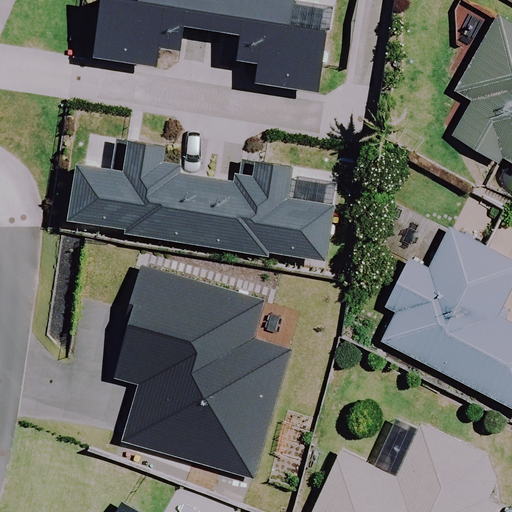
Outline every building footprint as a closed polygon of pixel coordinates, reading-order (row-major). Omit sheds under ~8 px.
[(229,15),(231,0),(117,0),(109,45),(169,55),(172,33),(195,37),(200,10),(229,15)] [(306,0),(231,0),(229,15),(257,19),(252,45),(275,49),(271,70),(332,80),(343,16),(305,10),(306,0)] [(511,8),(509,7),(465,85),(479,93),(460,127),(508,153),(511,148),(511,8)] [(90,154),(81,209),(141,219),(140,224),(209,236),(220,168),(191,163),(192,155),(175,152),(178,136),(124,127),(119,159),(90,154)] [(337,250),(346,194),(300,187),(305,156),(270,150),(267,167),(250,164),(248,173),(220,168),(209,236),(277,247),(278,240),(337,250)] [(511,292),(511,248),(458,223),(437,265),(416,255),(394,302),(403,306),(389,337),(511,394),(511,307),(507,304),(511,292)] [(129,436),(257,474),(296,344),(258,333),(269,295),(153,260),(131,334),(135,335),(125,371),(147,377),(129,436)] [(340,292),(297,273),(276,323),(319,341),(340,292)] [(495,511),(496,463),(424,429),(400,481),(343,454),(315,511),(495,511)] [(150,511),(127,498),(119,511),(150,511)]
